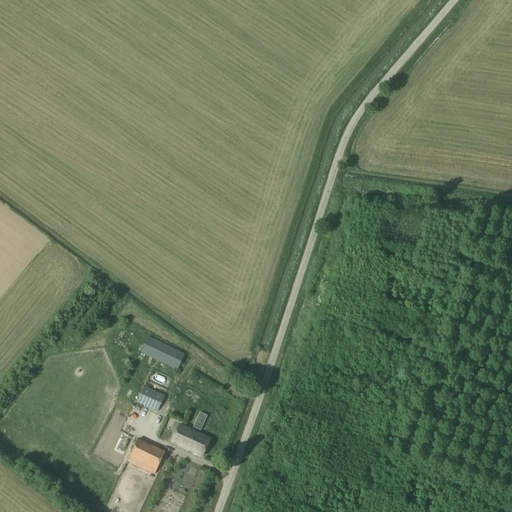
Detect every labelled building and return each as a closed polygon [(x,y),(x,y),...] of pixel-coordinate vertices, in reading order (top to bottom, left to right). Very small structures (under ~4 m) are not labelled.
[(141,354),(178,371),(185,354),(149,338),(141,354)] [(137,402),(157,411),(164,396),(144,387),(137,402)] [(201,411),(195,427),(203,430),(209,414),(201,411)] [(171,442),(203,457),(211,440),(179,425),(171,442)] [(128,463),(155,475),(166,452),(139,440),(128,463)]
